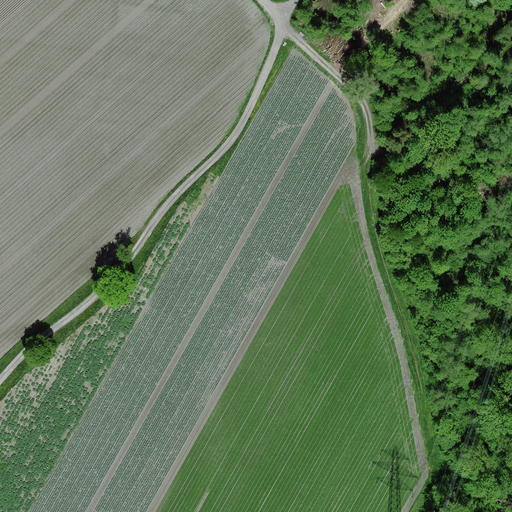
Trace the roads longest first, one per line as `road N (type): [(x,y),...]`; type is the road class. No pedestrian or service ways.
road 1 (track): [(283,22),(262,87),(231,143),(160,216),(131,261),(0,383)]
road 2 (track): [(283,22),(367,107),(371,144),(386,153)]
